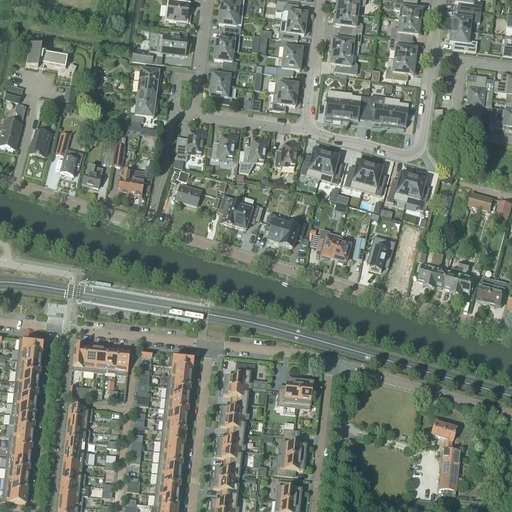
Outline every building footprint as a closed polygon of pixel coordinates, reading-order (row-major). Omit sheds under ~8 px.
[(227,0),(227,6),(221,5),(219,16),(237,18),(238,8),(243,8),(244,1),(242,1),(241,0),(227,0)] [(336,12),(336,14),(357,17),(358,8),(362,8),(364,7),(365,0),(343,0),(343,2),(338,1),(337,6),(335,6),(334,12),(336,12)] [(458,5),(457,12),(480,15),(482,5),(473,4),(473,0),(454,0),(454,5),(458,5)] [(190,5),(167,2),(164,23),(187,26),(187,25),(189,25),(191,16),(186,15),(187,5),(190,6),(190,5)] [(400,13),(398,22),(419,25),(420,23),(422,23),(422,17),(420,17),(421,11),(415,11),(416,4),(395,2),(394,11),(395,12),(400,13)] [(281,24),(287,24),(305,27),(306,16),(297,15),(298,8),(285,6),(284,13),(282,15),(281,24)] [(452,26),(451,32),(469,34),(470,24),(479,26),(480,15),(457,12),(456,19),(452,19),(451,26),(452,26)] [(340,28),(339,35),(360,38),(361,29),(360,27),(356,26),(357,17),(336,14),(336,16),(334,16),(333,22),(335,22),(334,28),(340,28)] [(224,28),(223,35),(240,37),(241,29),(236,29),(237,18),(219,16),(218,27),(224,28)] [(391,32),(390,41),(411,44),(412,38),(418,38),(418,33),(420,33),(421,27),(419,27),(419,25),(398,22),(397,32),(393,31),(391,32)] [(281,34),(280,42),(293,43),(294,37),(303,38),(305,27),(287,24),(286,35),(281,34)] [(469,34),(451,32),(450,37),(449,37),(448,44),(452,45),(451,52),(475,55),(477,44),(468,43),(469,34)] [(133,54),(132,59),(132,64),(151,66),(152,58),(162,59),(162,56),(184,58),(187,41),(178,39),(178,36),(170,35),(170,38),(158,37),(156,54),(148,53),(148,56),(133,54)] [(215,52),(233,54),(237,55),(240,37),(223,35),(222,41),(216,41),(215,52)] [(331,52),(331,54),(352,57),(353,47),(357,48),(359,47),(360,38),(339,35),(338,41),(333,41),(332,46),(330,46),(329,52),(331,52)] [(253,38),(253,54),(266,54),(267,39),(253,38)] [(395,53),(393,62),(414,65),(414,63),(416,63),(417,57),(415,56),(416,51),(410,50),(411,44),(390,41),(389,51),(390,52),(395,53)] [(284,50),(282,60),(300,62),(302,51),(293,50),(293,43),(280,42),(279,49),(284,50)] [(26,69),(37,71),(38,70),(43,70),(43,67),(65,71),(67,59),(45,56),(46,51),(41,50),(30,48),(26,69)] [(511,49),(503,48),(502,59),(511,59),(511,49)] [(223,64),(222,71),(235,72),(236,65),(231,64),(233,54),(215,52),(213,63),(223,64)] [(352,57),(331,54),(331,56),(329,56),(328,62),(330,62),(329,67),(335,68),(334,75),(355,77),(356,68),(355,67),(351,66),(352,57)] [(275,77),(289,79),(292,80),(293,73),(299,73),(300,62),(282,60),(281,71),(276,70),(275,77)] [(414,65),(393,62),(392,71),(388,71),(386,72),(385,81),(406,84),(407,77),(413,78),(413,73),(415,73),(416,67),(414,66),(414,65)] [(212,76),(210,87),(228,90),(229,79),(234,80),(235,72),(222,71),(221,77),(212,76)] [(140,72),(139,84),(160,86),(160,79),(157,79),(158,74),(140,72)] [(275,82),(273,95),(296,98),(297,87),(288,86),(289,79),(275,77),(275,78),(275,82)] [(505,104),(511,105),(511,81),(510,81),(511,78),(501,77),(500,84),(494,84),(493,84),(492,95),(506,97),(505,104)] [(468,94),(467,100),(491,103),(492,95),(493,84),(494,84),(494,83),(486,82),(486,80),(475,78),(474,84),(466,83),(465,93),(468,94)] [(139,84),(137,95),(155,97),(156,93),(159,93),(160,86),(139,84)] [(233,90),(228,90),(210,87),(209,98),(218,99),(217,106),(231,108),(233,90)] [(8,94),(21,98),(23,93),(10,89),(8,94)] [(6,94),(4,102),(18,105),(20,98),(6,94)] [(331,121),(341,122),(344,95),(336,94),(335,102),(326,101),(323,120),(325,120),(325,122),(331,123),(331,121)] [(137,95),(136,106),(157,109),(158,102),(155,101),(155,97),(137,95)] [(296,98),(273,95),(271,113),(284,115),(285,108),(294,109),(296,98)] [(351,104),(352,96),(344,95),(341,122),(358,124),(360,105),(351,104)] [(371,126),(388,128),(391,101),(384,100),(383,108),(373,107),(371,126)] [(473,122),(480,123),(482,110),(490,110),(491,103),(467,100),(467,105),(464,105),(462,115),(470,116),(469,122),(473,122)] [(403,132),(404,130),(405,130),(407,111),(398,110),(399,102),(391,101),(388,128),(397,129),(397,131),(403,132)] [(59,114),(60,107),(45,104),(43,110),(59,114)] [(504,128),(510,129),(511,113),(511,105),(505,104),(504,112),(490,110),(488,122),(495,122),(494,130),(504,131),(504,128)] [(64,106),(62,114),(70,116),(72,108),(64,106)] [(157,109),(136,106),(135,117),(130,117),(129,124),(142,126),(143,119),(152,120),(153,115),(156,116),(157,109)] [(5,123),(4,125),(2,133),(0,134),(0,133),(0,140),(0,141),(0,148),(14,152),(25,110),(16,107),(15,113),(17,117),(15,125),(14,126),(5,123)] [(433,121),(442,121),(442,112),(433,112),(433,121)] [(139,136),(140,126),(129,124),(127,134),(139,136)] [(158,134),(140,131),(139,138),(156,142),(158,134)] [(30,156),(44,160),(50,137),(36,133),(30,156)] [(196,136),(189,135),(188,144),(177,143),(175,159),(180,159),(179,163),(186,163),(187,157),(200,158),(202,143),(203,142),(204,137),(203,135),(197,134),(196,136)] [(71,180),(73,180),(75,172),(77,172),(81,158),(66,154),(70,139),(61,136),(55,157),(64,160),(59,177),(66,178),(65,180),(71,182),(71,180)] [(235,146),(235,141),(234,139),(228,138),(227,139),(220,139),(219,148),(213,147),(212,152),(211,161),(211,162),(218,163),(218,161),(231,162),(233,147),(235,146)] [(248,176),(253,165),(262,166),(264,151),(266,150),(266,144),(265,143),(260,142),(258,143),(251,143),(250,152),(244,151),(244,154),(239,153),(238,166),(240,166),(239,175),(248,176)] [(297,154),(298,148),(297,147),(291,146),(289,147),(283,147),(281,156),(275,155),(274,170),(280,170),(280,168),(294,170),(296,155),(297,154)] [(103,167),(111,168),(114,148),(106,147),(103,167)] [(112,169),(121,170),(124,149),(116,147),(112,169)] [(325,156),(313,152),(309,165),(303,164),(300,177),(306,179),(307,175),(319,179),(325,156)] [(338,159),(325,156),(319,179),(332,182),(331,186),(337,187),(340,174),(334,172),(338,159)] [(181,174),(182,164),(174,163),(173,171),(181,174)] [(369,167),(356,164),(353,177),(347,175),(343,189),(349,191),(350,187),(362,191),(369,167)] [(381,171),(369,167),(362,191),(375,194),(374,197),(380,199),(384,185),(378,184),(381,171)] [(82,187),(98,191),(103,172),(89,168),(87,175),(85,175),(82,187)] [(211,179),(212,170),(205,169),(204,178),(211,179)] [(127,197),(129,198),(132,182),(133,176),(121,174),(117,196),(122,197),(122,198),(127,199),(127,197)] [(133,174),(133,176),(132,182),(144,184),(145,177),(143,176),(133,174)] [(177,184),(186,187),(189,177),(180,174),(177,184)] [(412,179),(400,176),(396,189),(390,187),(387,201),(393,203),(394,199),(406,202),(412,179)] [(425,183),(412,179),(406,202),(418,206),(418,209),(424,211),(427,197),(421,196),(425,183)] [(132,182),(129,198),(130,198),(130,199),(135,200),(135,199),(141,200),(143,186),(144,184),(132,182)] [(223,196),(226,187),(220,185),(217,194),(223,196)] [(180,187),(175,204),(196,210),(201,194),(180,187)] [(469,208),(479,211),(482,199),(472,196),(469,208)] [(234,230),(240,209),(239,209),(241,204),(229,201),(222,198),(218,212),(224,214),(222,217),(220,225),(234,230)] [(482,199),(479,211),(489,214),(493,202),(482,199)] [(242,200),(241,204),(239,209),(240,209),(250,212),(252,207),(253,204),(242,200)] [(311,210),(313,202),(305,200),(303,207),(311,210)] [(495,218),(508,221),(511,206),(499,203),(495,218)] [(250,212),(240,209),(234,230),(245,233),(247,225),(249,221),(254,223),(258,209),(252,207),(250,212)] [(279,247),(286,224),(282,223),(274,220),(275,218),(269,216),(265,230),(271,231),(269,235),(267,243),(279,247)] [(377,224),(379,218),(371,216),(369,222),(377,224)] [(287,222),(286,224),(279,247),(292,251),(294,243),(295,239),(301,241),(305,227),(287,222)] [(321,258),(323,258),(322,260),(327,261),(328,260),(333,261),(339,240),(328,237),(328,235),(321,233),(316,253),(322,255),(321,258)] [(356,233),(354,240),(356,241),(352,262),(361,263),(365,243),(367,236),(356,233)] [(352,246),(339,239),(339,240),(333,261),(338,263),(338,264),(343,266),(343,264),(345,265),(347,255),(349,255),(352,246)] [(369,267),(368,271),(380,274),(382,270),(382,268),(387,269),(386,271),(387,271),(388,268),(395,245),(394,245),(393,248),(373,242),(372,248),(371,248),(369,255),(372,256),(369,267)] [(472,253),(468,252),(465,265),(463,271),(468,272),(469,266),(470,267),(473,257),(471,256),(472,253)] [(419,254),(416,264),(423,266),(426,256),(419,254)] [(425,288),(430,289),(439,256),(433,255),(430,270),(423,268),(419,283),(419,285),(423,286),(424,285),(426,285),(425,288)] [(442,289),(444,290),(448,274),(439,272),(443,257),(439,256),(430,289),(434,291),(435,288),(437,288),(437,289),(441,290),(442,289)] [(452,295),(456,296),(462,277),(463,271),(465,265),(460,264),(458,272),(452,270),(450,272),(449,275),(448,274),(444,290),(446,290),(446,292),(450,293),(450,292),(452,292),(452,295)] [(462,277),(456,296),(461,298),(462,295),(464,295),(464,296),(468,297),(469,296),(469,297),(473,281),(466,279),(466,278),(462,277)] [(487,306),(488,306),(495,283),(482,280),(476,303),(482,305),(482,306),(486,307),(487,306)] [(495,283),(488,306),(489,306),(490,308),(493,309),(495,308),(500,309),(507,286),(495,283)] [(19,341),(18,353),(41,355),(43,344),(19,341)] [(71,373),(82,374),(85,350),(74,349),(71,373)] [(82,374),(93,375),(96,351),(85,350),(82,374)] [(93,375),(104,376),(107,353),(96,351),(93,375)] [(18,353),(17,363),(40,366),(41,355),(18,353)] [(107,353),(104,376),(104,378),(115,379),(115,377),(117,354),(107,353)] [(129,355),(117,354),(115,377),(126,379),(129,355)] [(170,358),(168,369),(192,371),(193,360),(170,358)] [(17,363),(16,374),(39,377),(40,366),(17,363)] [(225,380),(224,389),(251,392),(254,368),(236,366),(235,374),(234,381),(225,380)] [(167,379),(191,382),(192,371),(168,369),(172,370),(171,379),(167,379)] [(16,374),(14,385),(38,387),(39,377),(16,374)] [(167,379),(166,390),(189,393),(191,382),(167,379)] [(277,408),(296,411),(299,381),(292,380),(291,383),(286,382),(285,392),(279,391),(277,408)] [(299,381),(296,411),(309,412),(311,393),(314,393),(315,383),(299,381)] [(14,385),(13,396),(37,398),(38,387),(14,385)] [(232,399),(231,406),(246,407),(248,392),(251,392),(224,389),(223,398),(232,399)] [(166,390),(165,401),(188,403),(189,393),(166,390)] [(13,396),(12,406),(36,409),(37,398),(13,396)] [(165,401),(164,412),(187,414),(188,403),(165,401)] [(9,417),(34,420),(36,409),(12,406),(11,417),(9,417)] [(221,411),(220,420),(248,423),(249,414),(245,413),(246,407),(231,406),(231,412),(221,411)] [(68,410),(67,422),(91,424),(92,413),(68,410)] [(164,412),(163,423),(186,425),(187,414),(164,412)] [(9,417),(8,428),(33,430),(34,420),(9,417)] [(229,431),(228,437),(246,439),(246,438),(243,438),(243,432),(247,432),(248,423),(220,420),(219,429),(229,431)] [(67,422),(66,432),(89,435),(90,434),(86,434),(87,424),(91,425),(91,424),(67,422)] [(163,423),(161,433),(185,436),(186,425),(163,423)] [(442,498),(454,500),(455,493),(456,493),(460,453),(450,452),(451,443),(452,444),(455,431),(434,425),(431,437),(445,441),(444,452),(443,452),(439,492),(443,492),(442,498)] [(9,438),(9,439),(32,441),(33,430),(8,428),(13,429),(12,438),(9,438)] [(66,432),(65,443),(88,446),(89,435),(66,432)] [(283,432),(283,439),(296,441),(297,434),(293,433),(283,432)] [(161,433),(160,444),(184,446),(185,436),(161,433)] [(218,442),(217,451),(244,454),(246,439),(228,437),(227,443),(218,442)] [(9,439),(7,449),(31,452),(32,441),(9,439)] [(277,458),(306,462),(307,454),(304,454),(305,448),(296,447),(296,441),(283,439),(280,458),(277,458)] [(65,443),(64,454),(84,456),(85,446),(88,446),(65,443)] [(160,444),(159,455),(182,457),(184,446),(160,444)] [(7,449),(6,460),(30,463),(31,452),(7,449)] [(225,462),(225,468),(243,470),(244,454),(217,451),(216,461),(225,462)] [(64,454),(62,465),(86,467),(87,457),(84,456),(64,454)] [(159,455),(158,466),(181,468),(182,457),(159,455)] [(306,462),(277,458),(275,478),(292,480),(293,473),(302,474),(303,469),(306,469),(306,462)] [(6,460),(5,471),(29,473),(30,463),(6,460)] [(62,465),(61,475),(81,477),(82,467),(86,467),(62,465)] [(158,466),(157,476),(180,479),(181,468),(158,466)] [(215,473),(214,482),(237,485),(239,470),(243,470),(225,468),(224,474),(215,473)] [(5,471),(4,482),(27,484),(29,473),(5,471)] [(61,475),(60,486),(84,488),(85,478),(81,477),(61,475)] [(157,476),(156,487),(179,490),(180,479),(157,476)] [(4,482),(3,492),(26,495),(27,484),(4,482)] [(222,493),(221,499),(239,501),(239,500),(236,500),(237,485),(214,482),(213,492),(222,493)] [(139,485),(137,485),(127,484),(126,495),(136,496),(138,496),(139,485)] [(278,484),(276,503),(302,506),(302,499),(300,498),(300,493),(291,492),(292,485),(278,484)] [(60,486),(59,497),(83,500),(83,499),(79,499),(80,489),(84,490),(84,488),(60,486)] [(156,487),(154,498),(178,500),(179,490),(156,487)] [(26,495),(3,492),(2,504),(25,506),(26,495)] [(59,497),(58,508),(81,510),(83,500),(59,497)] [(154,498),(153,509),(177,511),(178,500),(154,498)] [(211,504),(210,511),(238,511),(239,501),(221,499),(221,505),(211,504)] [(456,501),(455,508),(481,511),(484,511),(486,505),(456,501)] [(411,502),(409,511),(428,511),(429,504),(411,502)] [(301,511),(302,506),(276,503),(274,511),(301,511)]
